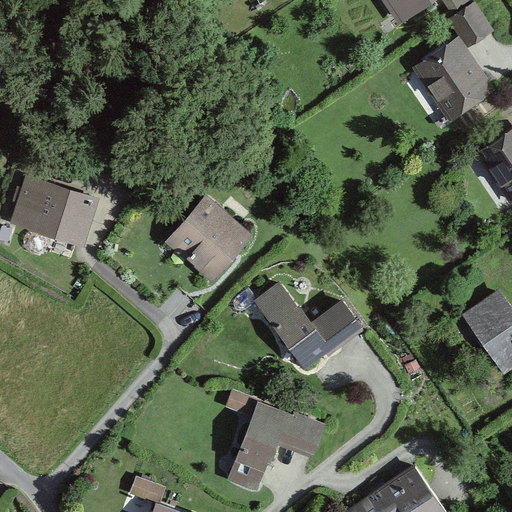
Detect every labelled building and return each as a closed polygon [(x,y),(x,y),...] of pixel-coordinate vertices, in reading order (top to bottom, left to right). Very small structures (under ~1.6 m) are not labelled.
[(375,0),(396,31),(442,0),(375,0)] [(448,17),(467,45),(492,29),(473,0),(445,0),(455,11),(448,17)] [(460,42),(415,71),(450,124),(495,94),(460,42)] [(511,135),(495,146),(480,155),(511,206),(511,135)] [(82,252),(95,203),(28,185),(15,234),(82,252)] [(255,241),(205,200),(165,248),(215,289),(255,241)] [(278,278),(247,301),(303,375),(363,330),(344,305),(315,327),(278,278)] [(511,305),(501,289),(463,314),(503,374),(511,367),(511,305)] [(234,384),(226,402),(251,411),(258,395),(234,384)] [(326,428),(259,404),(230,482),(259,492),(275,448),(313,462),(326,428)] [(447,511),(415,465),(345,511),(447,511)] [(138,474),(131,491),(160,502),(167,484),(138,474)]
